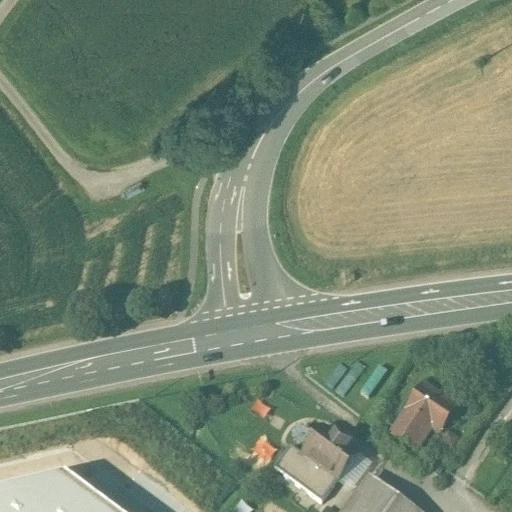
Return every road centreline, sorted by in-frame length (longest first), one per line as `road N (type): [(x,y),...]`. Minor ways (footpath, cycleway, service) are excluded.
road 1 (residential): [(0,68),(92,174),(113,176),(178,152),(251,158)]
road 2 (primary): [(247,335),(511,299)]
road 3 (tertiary): [(456,0),(322,73),(251,158)]
road 4 (primary): [(0,385),(247,335)]
road 5 (tertiary): [(251,158),(238,226),(247,335)]
